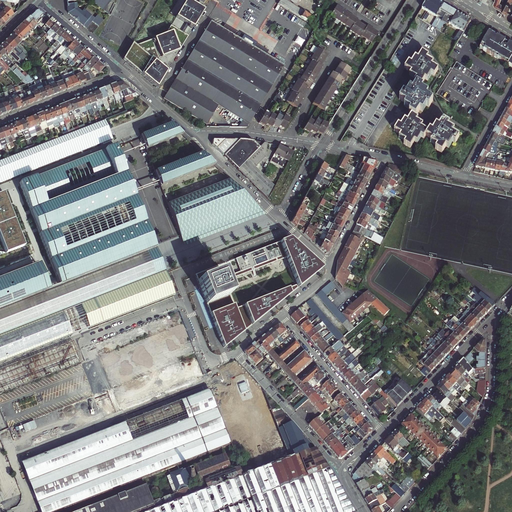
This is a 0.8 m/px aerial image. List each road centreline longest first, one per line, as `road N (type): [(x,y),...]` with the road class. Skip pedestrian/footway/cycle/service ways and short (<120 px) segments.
road 1 (residential): [(492,318),(490,394),(478,422),(396,511)]
road 2 (residential): [(341,472),(240,356),(239,348),(282,313)]
road 3 (residential): [(413,0),(321,145)]
road 4 (residential): [(492,318),(383,431)]
road 5 (residential): [(282,313),(383,431)]
road 6 (residential): [(122,73),(0,122)]
road 7 (residential): [(280,221),(193,133)]
road 8 (residential): [(330,268),(385,158)]
